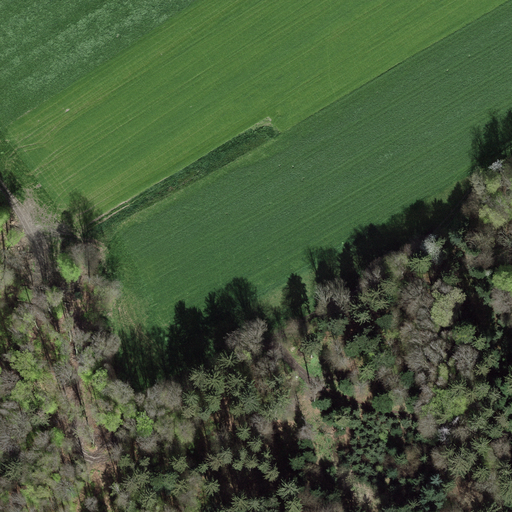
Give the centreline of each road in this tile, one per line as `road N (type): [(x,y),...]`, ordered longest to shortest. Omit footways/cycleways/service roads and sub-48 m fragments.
road 1 (track): [(511,172),(389,278),(151,418),(111,433)]
road 2 (track): [(511,438),(342,396),(289,367),(272,342)]
